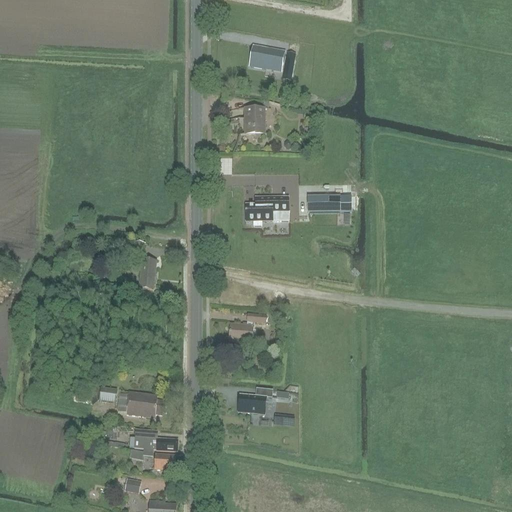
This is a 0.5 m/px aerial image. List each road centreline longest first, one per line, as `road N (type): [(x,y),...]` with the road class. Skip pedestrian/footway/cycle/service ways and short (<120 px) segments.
road 1 (unknown): [(207,272),(382,303),(511,315)]
road 2 (tertiary): [(196,244),(197,511)]
road 3 (tertiary): [(196,244),(197,0)]
